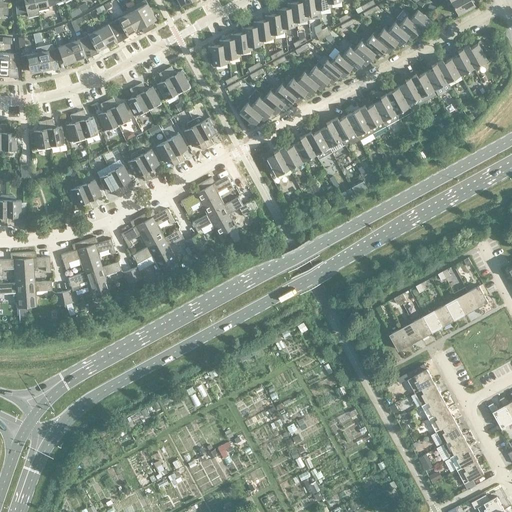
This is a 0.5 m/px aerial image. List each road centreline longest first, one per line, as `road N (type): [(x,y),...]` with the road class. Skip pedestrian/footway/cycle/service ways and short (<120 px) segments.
road 1 (residential): [(504,7),(110,221),(52,239),(0,242)]
road 2 (secondary): [(511,139),(54,391)]
road 3 (secondary): [(63,422),(104,389),(511,168)]
road 4 (residential): [(248,0),(73,89),(0,101)]
